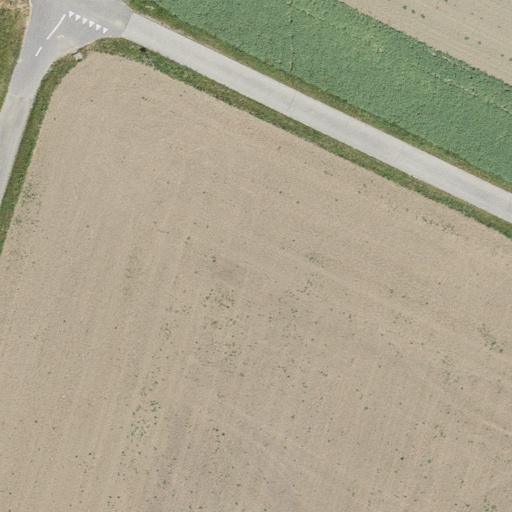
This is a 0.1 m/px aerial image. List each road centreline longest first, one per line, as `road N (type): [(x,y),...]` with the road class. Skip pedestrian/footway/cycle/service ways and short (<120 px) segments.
road 1 (track): [(60,0),(511,215)]
road 2 (track): [(0,172),(52,0)]
